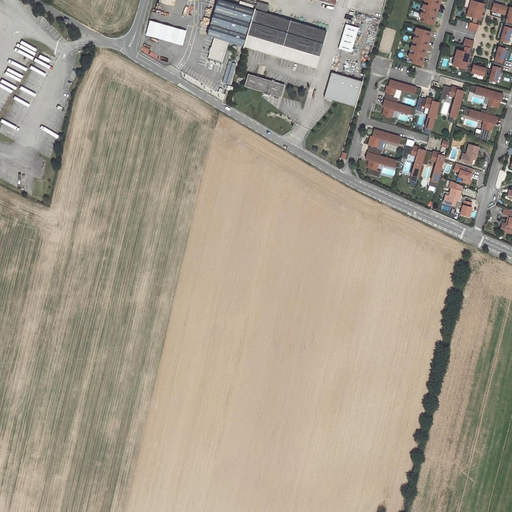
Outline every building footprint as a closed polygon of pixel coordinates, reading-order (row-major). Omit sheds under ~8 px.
[(255,9),(226,0),(218,0),(208,34),(244,45),(255,9)] [(267,12),(269,4),(258,0),(255,9),(244,45),(317,67),(328,31),(267,12)] [(436,0),(424,0),(424,1),(429,3),(428,6),(438,9),(441,1),(436,0)] [(471,0),(469,8),(482,12),(483,8),(486,9),(488,0),(483,0),(483,4),(471,0)] [(493,1),(490,0),(488,0),(486,9),(491,11),(507,15),(509,8),(494,3),(493,5),(492,5),(492,3),(493,1)] [(428,6),(423,5),(422,9),(427,11),(425,14),(436,17),(438,9),(428,6)] [(480,19),(482,12),(469,8),(466,16),(473,17),(472,23),(470,22),(470,23),(468,29),(472,30),(474,23),(476,24),(478,19),(480,19)] [(425,14),(421,13),(420,18),(424,19),(423,22),(433,26),(436,17),(425,14)] [(186,32),(150,21),(146,35),(182,45),(186,32)] [(511,25),(505,24),(500,40),(499,43),(502,44),(503,41),(508,42),(510,33),(511,30),(511,25)] [(351,53),(359,28),(346,25),(339,49),(351,53)] [(431,33),(416,28),(414,34),(419,35),(418,39),(428,42),(431,33)] [(418,39),(414,37),(412,42),(417,43),(416,47),(426,50),(428,42),(418,39)] [(469,40),(465,39),(463,46),(465,46),(463,52),(457,50),(454,57),(468,61),(470,53),(468,53),(470,48),(467,47),(469,40)] [(218,45),(206,41),(202,53),(215,57),(216,53),(218,45)] [(498,46),(494,63),(504,66),(505,62),(502,61),(503,58),(506,49),(502,47),(502,44),(499,43),(498,46)] [(225,47),(218,45),(216,53),(222,55),(224,48),(225,47)] [(416,47),(411,46),(410,50),(414,51),(413,55),(424,58),(426,50),(416,47)] [(230,50),(224,48),(222,55),(228,57),(230,50)] [(413,55),(409,54),(407,58),(412,60),(411,63),(421,66),(424,58),(413,55)] [(468,61),(454,57),(452,65),(460,67),(459,70),(466,72),(466,71),(468,67),(466,66),(468,61)] [(491,74),(489,80),(496,82),(499,72),(500,70),(502,70),(504,66),(494,63),(492,70),(486,68),(485,72),(491,74)] [(472,68),(468,67),(466,71),(484,76),(485,72),(486,68),(473,65),(472,68)] [(285,85),(247,73),(244,85),(281,97),(285,85)] [(363,82),(332,73),(324,98),(355,107),(363,82)] [(220,83),(214,80),(210,90),(216,93),(220,83)] [(396,89),(420,96),(422,89),(390,80),(388,86),(386,92),(384,100),(397,103),(397,101),(393,100),(394,96),(396,89)] [(502,101),(504,94),(472,85),(470,92),(491,98),(487,111),(486,114),(495,117),(498,107),(496,107),(498,100),(501,101),(502,101)] [(455,97),(448,121),(455,123),(464,91),(459,90),(451,88),(444,86),(440,98),(443,99),(444,94),(447,95),(455,97)] [(403,97),(402,102),(415,106),(416,101),(403,97)] [(430,109),(423,132),(430,134),(439,103),(433,101),(427,99),(419,97),(416,109),(416,110),(418,111),(419,105),(422,106),(430,109)] [(384,115),(382,121),(395,124),(395,122),(390,120),(391,117),(394,110),(414,115),(416,110),(416,109),(397,103),(384,100),(382,106),(384,107),(386,107),(384,115)] [(480,134),(479,138),(488,142),(491,130),(490,130),(492,123),(494,124),(495,124),(497,117),(495,117),(486,114),(481,113),(466,108),(464,115),(484,121),(480,134)] [(405,145),(407,139),(374,129),(372,136),(370,145),(368,152),(380,156),(381,153),(376,152),(377,149),(380,138),(405,145)] [(479,147),(469,144),(466,154),(466,156),(462,155),(460,161),(464,163),(465,163),(467,163),(467,164),(468,164),(469,164),(469,163),(470,158),(473,159),(476,160),(479,147)] [(417,156),(410,180),(416,182),(422,163),(423,158),(425,151),(420,149),(413,147),(405,145),(402,157),(404,158),(406,153),(408,154),(417,156)] [(423,158),(422,163),(424,164),(426,159),(428,160),(436,162),(429,186),(436,187),(445,156),(440,155),(433,153),(425,151),(423,158)] [(380,156),(368,152),(366,159),(369,160),(371,160),(369,168),(367,174),(379,177),(380,175),(375,173),(376,170),(378,163),(399,168),(401,162),(380,156)] [(474,170),(457,164),(454,171),(460,173),(458,177),(464,178),(462,182),(470,185),(471,181),(470,180),(469,180),(471,174),(472,174),(474,170)] [(449,188),(451,188),(460,191),(462,186),(451,181),(449,188)] [(460,191),(451,188),(449,196),(449,198),(445,197),(444,202),(447,205),(449,204),(450,205),(451,206),(453,206),(453,205),(454,200),(456,201),(459,202),(462,192),(460,191)] [(472,203),(464,200),(460,215),(467,217),(472,203)] [(507,216),(511,217),(511,210),(509,209),(509,211),(504,209),(502,214),(507,216)] [(511,217),(507,216),(505,224),(504,226),(501,225),(499,231),(503,233),(504,232),(506,233),(508,233),(510,228),(511,228),(511,217)]
